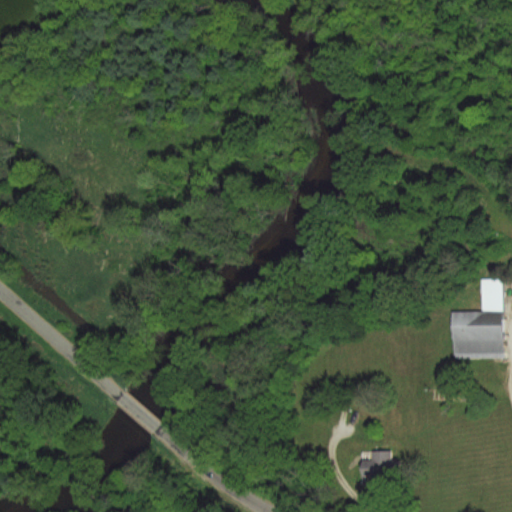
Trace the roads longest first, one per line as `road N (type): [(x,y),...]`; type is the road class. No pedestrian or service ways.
road 1 (residential): [(122,388),(0,283)]
road 2 (residential): [(266,511),(164,428)]
